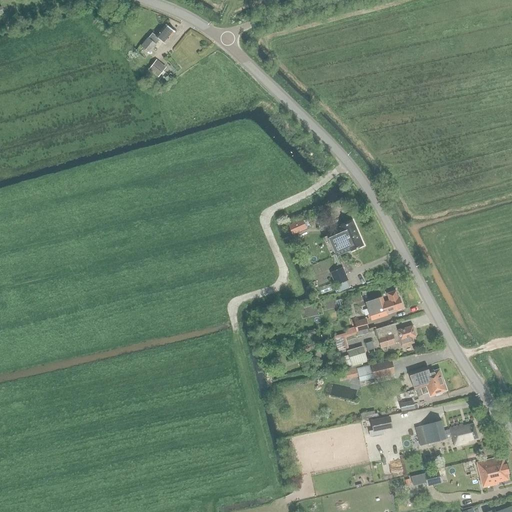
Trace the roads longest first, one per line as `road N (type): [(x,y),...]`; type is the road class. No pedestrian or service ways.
road 1 (tertiary): [(511,433),(328,138),(220,37)]
road 2 (unclassified): [(220,37),(342,0)]
